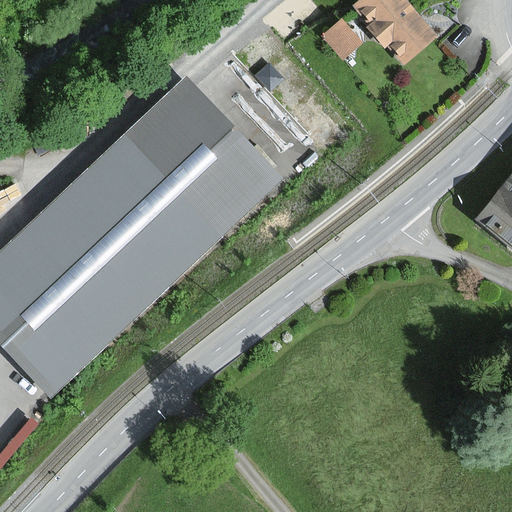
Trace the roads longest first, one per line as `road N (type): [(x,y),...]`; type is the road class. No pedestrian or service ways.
road 1 (secondary): [(511,108),(388,218),(168,390)]
road 2 (unclassified): [(0,167),(25,167),(84,139),(145,100),(264,0)]
road 3 (secondary): [(168,390),(46,511)]
road 4 (unclassified): [(168,390),(277,511)]
